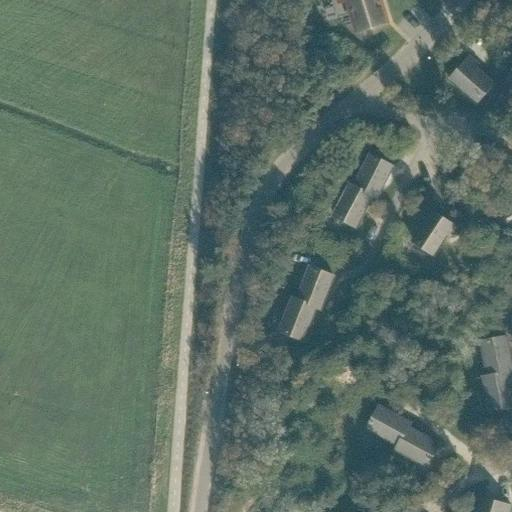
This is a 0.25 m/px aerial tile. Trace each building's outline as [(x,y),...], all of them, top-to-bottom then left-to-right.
[(357,33),(388,23),(381,0),(338,0),(340,3),(347,1),(357,33)] [(470,56),(450,79),(476,102),(493,83),(475,67),(478,64),(470,56)] [(354,185),(373,195),(377,197),(393,166),(370,154),(354,185)] [(511,161),(506,159),(500,170),(511,176),(511,161)] [(373,195),(354,185),(350,183),(334,215),(356,226),(373,195)] [(511,205),(497,215),(506,229),(511,224),(511,205)] [(432,210),(413,240),(434,254),(447,234),(451,237),(457,227),(432,210)] [(310,266),(297,299),(316,307),(321,308),(334,275),(310,266)] [(316,307),(297,299),(293,297),(280,330),(304,339),(316,307)] [(488,375),(508,372),(511,370),(511,364),(506,336),(481,341),(488,375)] [(511,390),(508,372),(488,375),(483,376),(490,411),(511,406),(511,390)] [(398,445),(408,427),(410,422),(379,406),(367,428),(398,445)] [(408,427),(398,445),(396,449),(427,466),(439,443),(408,427)] [(482,497),(478,511),(509,511),(511,505),(482,497)]
